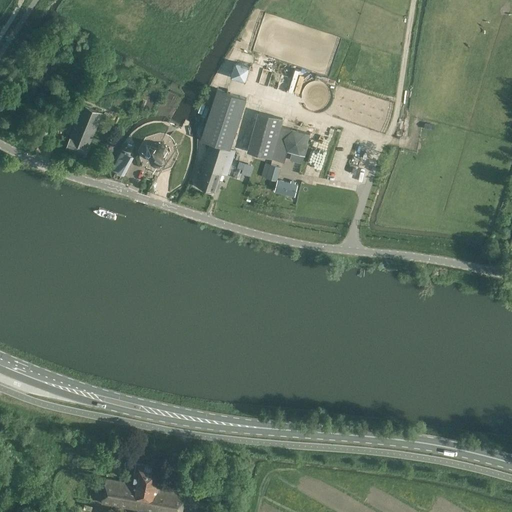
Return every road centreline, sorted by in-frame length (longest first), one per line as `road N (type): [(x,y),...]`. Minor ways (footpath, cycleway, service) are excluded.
road 1 (unclassified): [(511,276),(235,229),(59,172),(0,143)]
road 2 (primary): [(276,430),(96,392),(0,356)]
road 3 (primary): [(0,369),(163,419),(276,430)]
road 4 (track): [(415,0),(392,135),(377,148),(349,251)]
road 5 (primary): [(511,463),(391,437),(276,430)]
